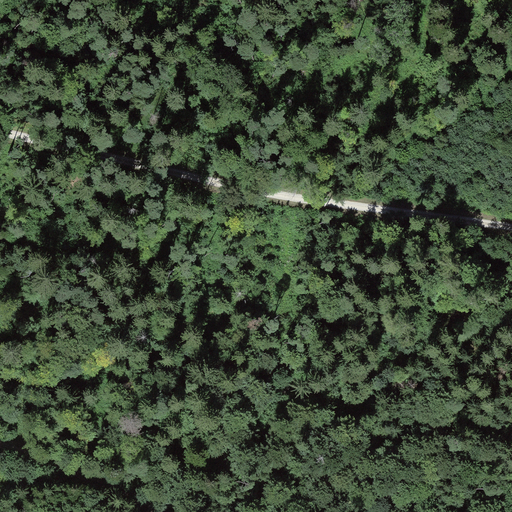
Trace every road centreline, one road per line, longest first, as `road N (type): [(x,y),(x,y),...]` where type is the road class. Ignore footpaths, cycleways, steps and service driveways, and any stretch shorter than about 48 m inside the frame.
road 1 (track): [(511,227),(0,132)]
road 2 (track): [(0,446),(157,511)]
